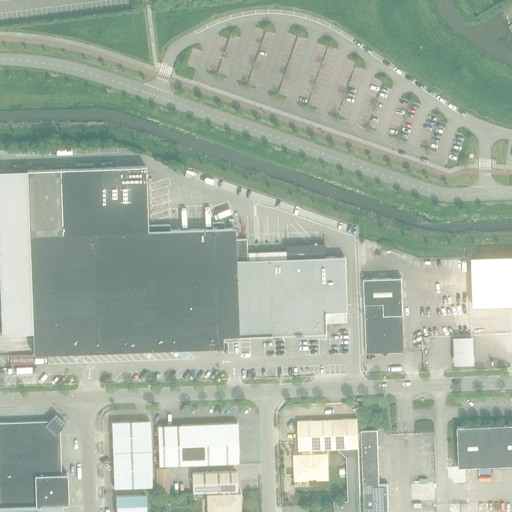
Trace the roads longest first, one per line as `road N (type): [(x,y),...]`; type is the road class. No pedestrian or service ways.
road 1 (unclassified): [(0,61),(87,74),(441,195),(511,194)]
road 2 (unclassified): [(265,391),(511,382)]
road 3 (unclassified): [(86,396),(265,391)]
road 4 (unclassified): [(270,511),(265,391)]
